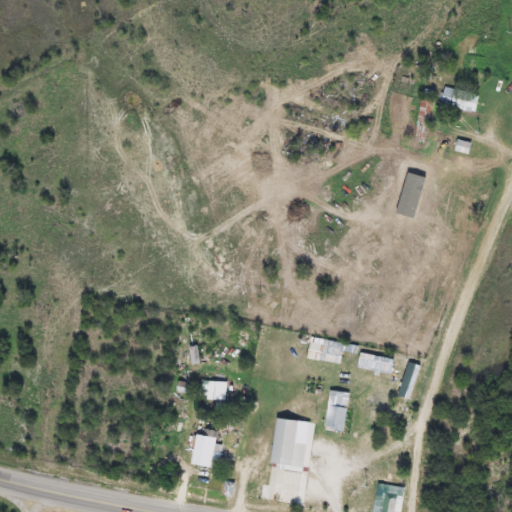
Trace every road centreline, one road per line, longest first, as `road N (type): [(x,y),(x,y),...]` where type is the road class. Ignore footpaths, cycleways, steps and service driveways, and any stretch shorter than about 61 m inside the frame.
road 1 (residential): [(414,511),(428,406),(511,179)]
road 2 (primary): [(162,511),(0,475)]
